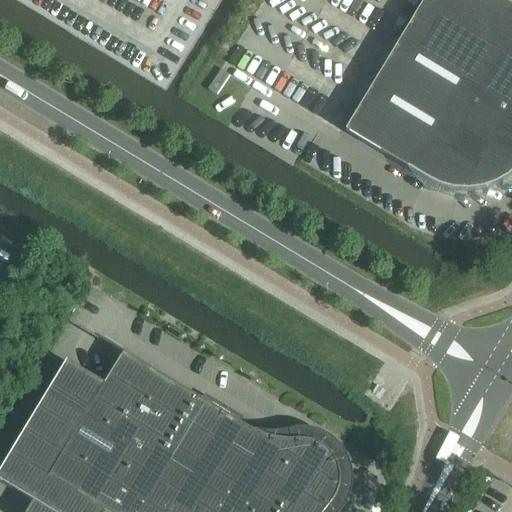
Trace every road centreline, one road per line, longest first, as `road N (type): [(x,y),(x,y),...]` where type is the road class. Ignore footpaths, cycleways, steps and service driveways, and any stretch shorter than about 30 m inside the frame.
road 1 (tertiary): [(499,375),(0,78)]
road 2 (tertiary): [(425,511),(499,375)]
